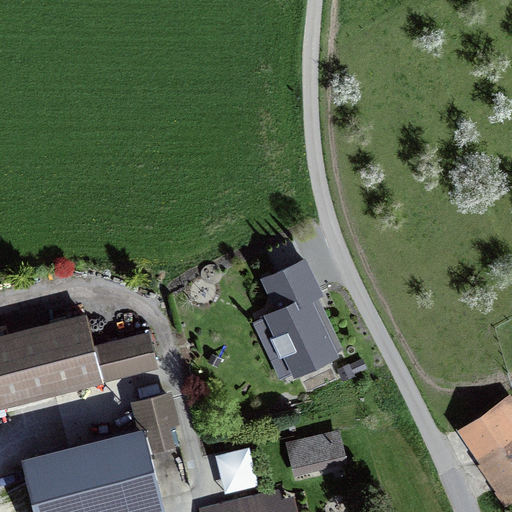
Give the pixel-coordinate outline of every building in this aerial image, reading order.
[(319,292),(304,260),(265,278),(280,308),(269,313),(277,332),(271,335),(280,356),(287,352),(296,371),(334,353),(308,298),(319,292)] [(0,401),(156,362),(149,335),(96,349),(88,317),(0,339),(0,401)] [(108,511),(162,499),(150,449),(178,442),(166,394),(137,401),(146,434),(23,464),(35,511),(108,511)] [(511,408),(508,403),(469,430),(487,457),(481,461),(499,487),(498,492),(504,500),(505,499),(508,503),(511,500),(511,408)] [(336,436),(292,446),(297,466),(341,455),(336,436)] [(291,511),(290,503),(251,511),(291,511)]
